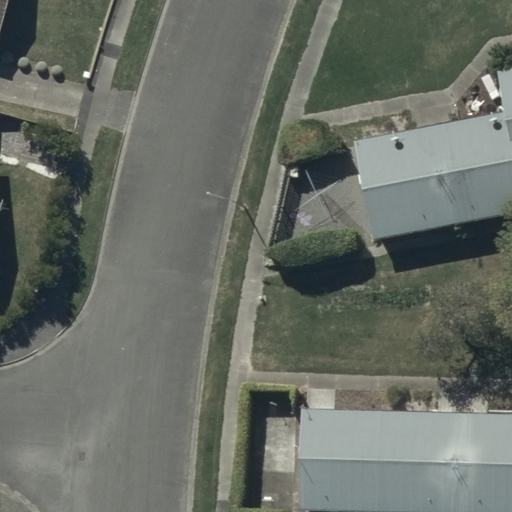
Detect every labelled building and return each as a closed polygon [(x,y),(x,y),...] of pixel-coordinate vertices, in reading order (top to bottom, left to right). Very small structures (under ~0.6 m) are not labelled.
[(511,130),(506,106),(430,123),(452,219),(511,205),(511,130)] [(430,123),(361,141),(378,231),(452,219),(430,123)] [(385,407),(308,405),(304,506),(381,508),(385,407)] [(471,409),(385,407),(381,508),(469,511),(471,409)] [(511,409),(471,409),(469,511),(511,511),(511,409)]
